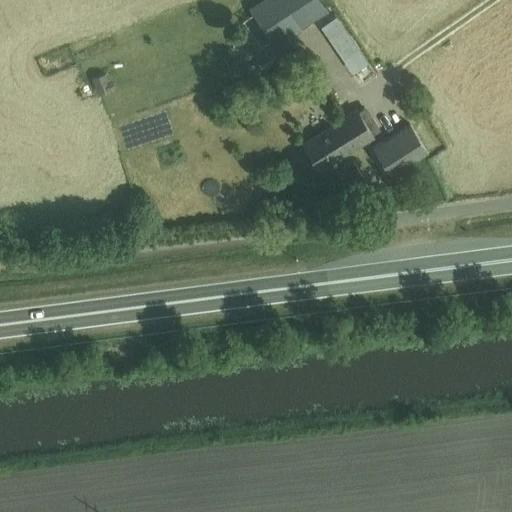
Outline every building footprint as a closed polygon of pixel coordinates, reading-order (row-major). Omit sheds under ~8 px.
[(327,10),(320,0),(262,0),(249,8),(275,45),(300,27),(300,28),(327,10)] [(364,82),(375,74),(336,16),(324,24),(364,82)] [(106,73),(92,78),(97,95),(112,90),(106,73)] [(340,121),(316,136),(304,143),(320,169),(332,161),(378,133),(371,121),(366,124),(356,109),(339,120),(340,121)] [(428,153),(410,123),(373,146),(391,176),(428,153)]
